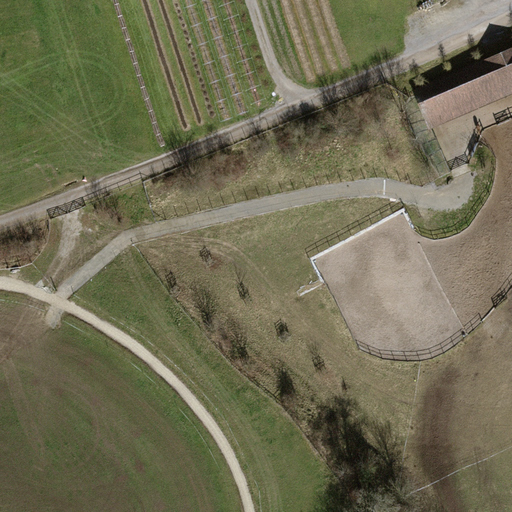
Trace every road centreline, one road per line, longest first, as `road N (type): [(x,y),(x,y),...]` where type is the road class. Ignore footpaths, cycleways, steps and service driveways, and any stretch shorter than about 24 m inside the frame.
road 1 (track): [(58,205),(35,289),(101,241),(379,185),(428,198),(452,190),(456,168),(446,139),(511,112)]
road 2 (track): [(0,228),(511,15)]
road 3 (track): [(0,285),(35,289),(97,321),(174,382),(223,438),(249,511)]
